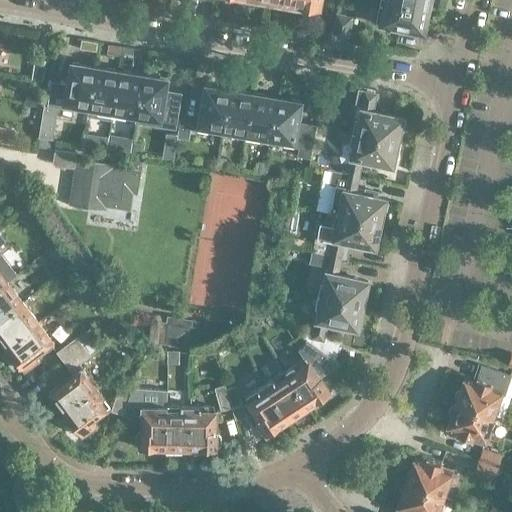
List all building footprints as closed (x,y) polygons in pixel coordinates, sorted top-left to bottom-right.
[(293,0),(292,7),(320,12),(322,0),(293,0)] [(428,6),(396,0),(384,0),(382,11),(377,10),(375,22),(386,24),(386,27),(414,33),(415,31),(422,32),(428,6)] [(338,13),(334,34),(348,36),(352,16),(338,13)] [(35,57),(31,79),(43,80),(46,59),(35,57)] [(65,87),(61,107),(64,107),(88,111),(96,66),(72,62),(68,87),(65,87)] [(96,66),(88,111),(97,112),(97,113),(112,116),(119,70),(96,66)] [(119,70),(112,116),(124,118),(124,116),(136,118),(143,74),(119,70)] [(136,118),(135,122),(135,124),(149,126),(150,121),(160,123),(168,78),(143,74),(136,118)] [(208,127),(223,129),(230,90),(206,85),(198,130),(208,131),(208,127)] [(230,90),(223,129),(247,134),(254,94),(230,90)] [(361,111),(356,133),(397,142),(402,118),(372,111),(376,94),(360,91),(357,105),(359,105),(358,110),(361,111)] [(30,104),(43,107),(44,107),(44,103),(45,96),(32,94),(30,104)] [(254,94),(247,134),(271,138),(278,98),(254,94)] [(278,98),(271,138),(284,140),(284,145),(294,147),(299,148),(297,156),(311,159),(317,125),(299,122),(302,103),(278,98)] [(44,103),(44,107),(39,136),(52,139),(58,106),(44,103)] [(331,110),(320,109),(318,122),(330,124),(331,110)] [(126,132),(134,134),(135,124),(135,122),(127,120),(126,132)] [(91,142),(94,128),(85,126),(83,140),(91,142)] [(348,173),(347,175),(357,177),(361,160),(392,167),(397,142),(356,133),(348,173)] [(178,136),(167,134),(163,159),(174,161),(178,136)] [(153,213),(160,164),(68,148),(62,189),(74,190),(72,201),(153,213)] [(224,168),(226,158),(218,156),(216,167),(224,168)] [(258,161),(255,173),(263,175),(266,163),(258,161)] [(324,168),(316,209),(329,212),(329,213),(334,214),(380,224),(385,200),(372,197),(373,191),(365,189),(364,195),(354,193),(357,177),(347,175),(348,173),(324,168)] [(311,251),(311,252),(340,258),(343,241),(350,243),(349,248),(362,251),(363,245),(374,248),(380,224),(334,214),(332,226),(320,224),(317,237),(316,237),(312,251),(311,251)] [(308,239),(284,235),(283,245),(306,249),(308,239)] [(69,248),(60,238),(51,245),(59,256),(69,248)] [(340,258),(311,252),(309,263),(327,267),(321,296),(362,305),(367,281),(336,275),(340,258)] [(6,280),(0,284),(0,318),(23,301),(6,280)] [(42,287),(32,294),(37,300),(46,293),(42,287)] [(357,330),(362,305),(321,296),(313,333),(306,332),(304,337),(315,345),(315,344),(335,358),(340,338),(323,335),(326,323),(357,330)] [(23,301),(0,318),(0,338),(6,346),(38,321),(23,301)] [(158,319),(154,342),(196,349),(199,327),(192,325),(193,319),(167,314),(166,321),(158,319)] [(38,321),(6,346),(25,370),(39,359),(37,356),(55,342),(38,321)] [(86,329),(57,351),(64,360),(93,338),(86,329)] [(305,358),(285,371),(308,406),(330,392),(320,377),(340,363),(315,345),(304,337),(293,329),(287,337),(302,348),(301,349),(305,358)] [(93,338),(64,360),(71,369),(100,347),(93,338)] [(255,368),(261,377),(267,373),(261,363),(255,368)] [(49,391),(64,411),(95,387),(87,376),(89,375),(83,366),(49,391)] [(463,378),(455,402),(493,415),(501,392),(503,392),(508,377),(480,367),(475,382),(463,378)] [(285,371),(265,384),(289,419),(308,406),(285,371)] [(225,384),(232,406),(242,403),(235,381),(225,384)] [(221,409),(232,406),(225,384),(214,387),(221,409)] [(289,419),(265,384),(245,397),(248,401),(247,401),(258,418),(256,419),(266,434),(289,419)] [(119,385),(111,410),(124,414),(133,390),(119,385)] [(95,387),(64,411),(82,436),(97,425),(93,420),(107,410),(99,400),(103,397),(95,387)] [(133,418),(138,404),(143,390),(134,387),(133,390),(124,414),(133,418)] [(447,425),(459,429),(457,434),(483,443),(493,415),(455,402),(447,425)] [(168,407),(143,406),(142,431),(140,431),(140,447),(167,448),(168,407)] [(168,407),(167,448),(190,448),(191,407),(168,407)] [(191,407),(190,448),(217,449),(217,447),(220,444),(220,435),(217,432),(215,432),(215,412),(215,408),(191,407)] [(481,447),(477,458),(498,465),(502,454),(481,447)] [(413,459),(405,483),(443,496),(451,472),(439,468),(441,463),(426,458),(424,463),(413,459)] [(498,465),(477,458),(473,470),(494,477),(498,465)] [(405,483),(398,505),(409,509),(407,511),(437,511),(443,496),(405,483)]
